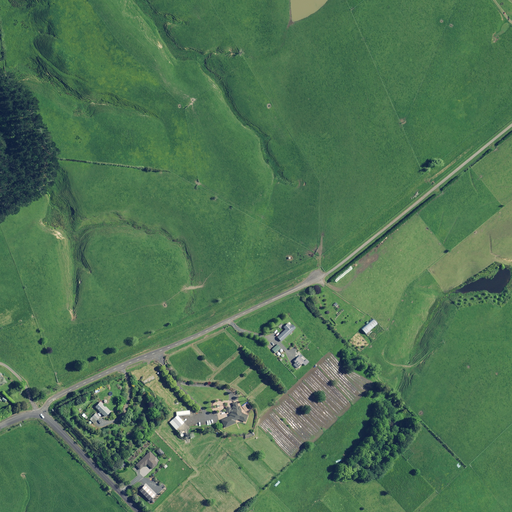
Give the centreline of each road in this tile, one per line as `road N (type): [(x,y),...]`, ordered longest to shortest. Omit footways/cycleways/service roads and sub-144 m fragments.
road 1 (unclassified): [(41,416),(54,397),(315,277)]
road 2 (unclassified): [(138,511),(41,416)]
